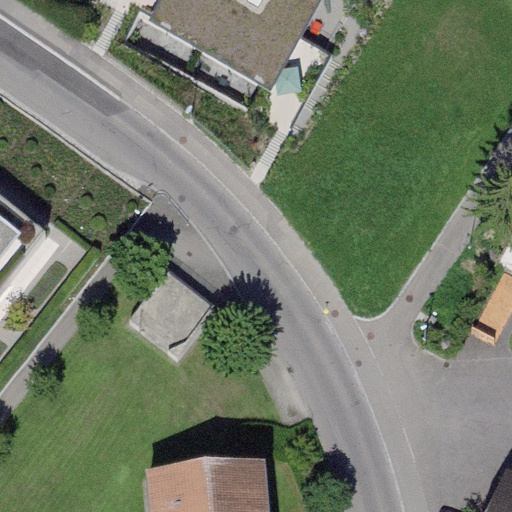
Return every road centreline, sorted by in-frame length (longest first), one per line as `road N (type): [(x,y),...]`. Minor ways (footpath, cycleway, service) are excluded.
road 1 (residential): [(350,414),(289,286),(192,175),(0,53)]
road 2 (residential): [(350,414),(421,325),(511,173)]
